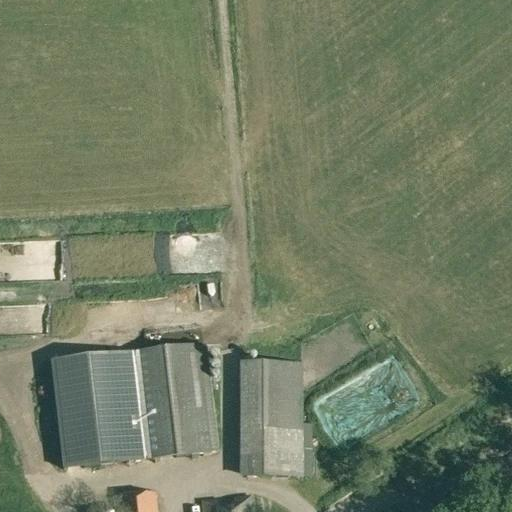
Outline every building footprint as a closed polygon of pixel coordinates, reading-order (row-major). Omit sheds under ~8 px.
[(30,286),(28,248),(5,249),(7,287),(30,286)] [(49,364),(61,471),(216,456),(203,347),(49,364)] [(237,433),(236,478),(311,478),(311,424),(300,424),(299,366),(237,366),(237,433)] [(111,499),(111,511),(153,511),(152,494),(111,499)] [(249,511),(248,499),(200,505),(200,511),(249,511)]
